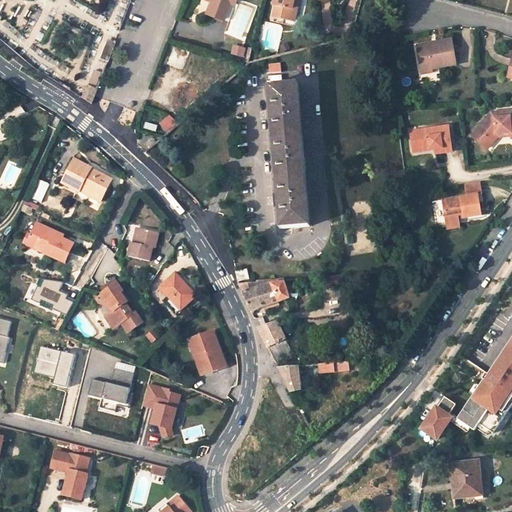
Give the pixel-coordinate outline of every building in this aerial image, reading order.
[(205,0),(200,0),(198,10),(205,12),(209,1),(205,0)] [(236,0),(211,0),(207,12),(225,19),(231,2),(235,3),(236,0)] [(274,0),(273,4),(277,5),(274,15),(294,21),(296,9),(293,9),(295,0),(274,0)] [(452,41),(417,47),(421,71),(432,69),(457,65),(452,41)] [(114,46),(107,43),(101,57),(108,60),(114,46)] [(98,63),(90,86),(97,89),(106,66),(98,63)] [(281,76),(269,77),(270,85),(268,85),(271,114),(274,157),(277,201),(280,229),(311,226),(299,83),(282,84),(281,76)] [(88,85),(83,98),(92,104),(95,96),(97,89),(90,86),(88,85)] [(490,115),(472,137),(480,143),(484,138),(490,142),(496,134),(511,133),(511,115),(510,117),(500,118),(494,118),(490,115)] [(435,154),(452,152),(448,127),(410,132),(413,153),(435,149),(435,154)] [(511,133),(496,134),(490,142),(485,147),(488,149),(498,137),(510,136),(511,137),(511,133)] [(480,143),(485,147),(490,142),(484,138),(480,143)] [(93,169),(75,160),(63,183),(81,192),(82,188),(103,199),(112,180),(98,173),(97,174),(92,171),(93,170),(93,169)] [(41,203),(49,184),(40,180),(32,199),(41,203)] [(101,202),(103,199),(82,188),(81,192),(101,202)] [(477,195),(443,201),(445,218),(463,215),(464,219),(481,216),(477,195)] [(58,233),(38,223),(32,237),(38,240),(36,244),(48,250),(46,254),(65,263),(74,243),(63,238),(57,235),(58,233)] [(157,233),(140,228),(138,238),(136,244),(133,243),(131,242),(127,257),(148,261),(151,248),(154,249),(157,233)] [(27,245),(34,248),(36,244),(38,240),(32,237),(27,245)] [(34,248),(46,254),(48,250),(36,244),(34,248)] [(245,270),(235,272),(237,280),(247,278),(245,270)] [(197,297),(177,274),(161,287),(181,310),(197,297)] [(324,276),(325,285),(343,284),(342,274),(324,276)] [(246,302),(250,311),(290,297),(283,277),(255,280),(255,281),(238,283),(246,302)] [(50,309),(68,316),(75,302),(67,299),(69,296),(60,292),(64,283),(41,279),(38,286),(36,285),(30,300),(39,304),(40,302),(51,306),(50,309)] [(109,302),(115,311),(113,313),(112,314),(111,318),(114,324),(120,325),(123,323),(128,329),(133,330),(144,322),(137,313),(134,315),(127,304),(129,303),(122,293),(124,291),(115,279),(100,289),(109,302)] [(131,301),(124,291),(122,293),(129,303),(131,301)] [(107,304),(113,313),(115,311),(109,302),(107,304)] [(120,325),(114,324),(111,318),(112,314),(107,317),(114,329),(120,325)] [(10,337),(14,322),(0,318),(0,362),(6,364),(12,338),(10,337)] [(276,362),(293,355),(279,327),(283,325),(280,320),(277,320),(258,327),(268,346),(276,362)] [(226,368),(214,332),(189,340),(201,376),(226,368)] [(511,338),(488,375),(489,376),(485,382),(484,381),(482,384),(480,387),(481,388),(478,393),(476,392),(457,420),(474,432),(479,425),(493,434),(511,405),(511,338)] [(75,355),(41,346),(34,372),(55,377),(53,385),(67,388),(75,355)] [(335,370),(350,369),(349,361),(335,362),(335,370)] [(320,364),(321,373),(335,372),(335,370),(335,362),(320,364)] [(301,389),(298,365),(279,367),(287,383),(290,391),(301,389)] [(103,398),(100,408),(116,411),(118,402),(127,404),(131,388),(130,388),(134,373),(115,368),(111,383),(93,379),(89,394),(103,398)] [(144,402),(157,405),(156,409),(152,424),(160,426),(172,429),(181,396),(169,393),(169,390),(149,385),(144,402)] [(436,441),(451,419),(447,417),(454,407),(444,398),(437,409),(436,409),(421,430),(436,441)] [(172,429),(160,426),(163,436),(165,437),(173,435),(172,429)] [(70,455),(55,451),(51,468),(68,472),(63,495),(81,500),(88,474),(85,474),(89,458),(71,454),(70,455)] [(481,495),(478,461),(450,464),(454,497),(481,495)] [(168,473),(169,468),(164,467),(154,465),(152,474),(162,477),(163,472),(168,473)] [(189,511),(190,511),(177,496),(166,505),(168,507),(162,511),(189,511)] [(166,505),(165,503),(157,510),(158,511),(162,511),(168,507),(166,505)]
